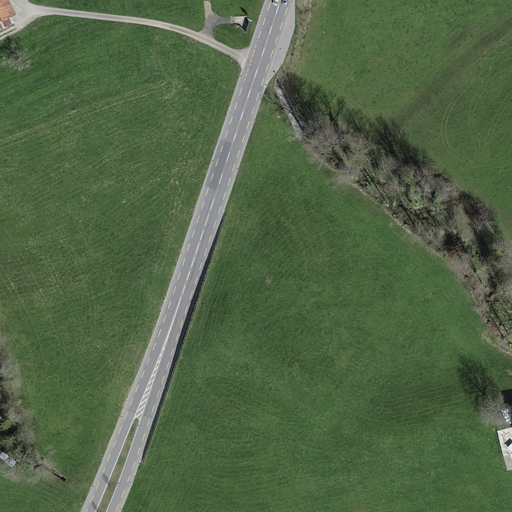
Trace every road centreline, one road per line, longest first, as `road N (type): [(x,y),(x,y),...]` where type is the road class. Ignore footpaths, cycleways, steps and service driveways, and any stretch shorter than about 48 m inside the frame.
road 1 (primary): [(281,0),(155,371)]
road 2 (track): [(16,0),(181,30),(259,64)]
road 3 (track): [(203,39),(212,21),(239,21),(247,29),(304,145)]
road 4 (primary): [(155,371),(91,511)]
road 5 (primary): [(111,511),(155,371)]
